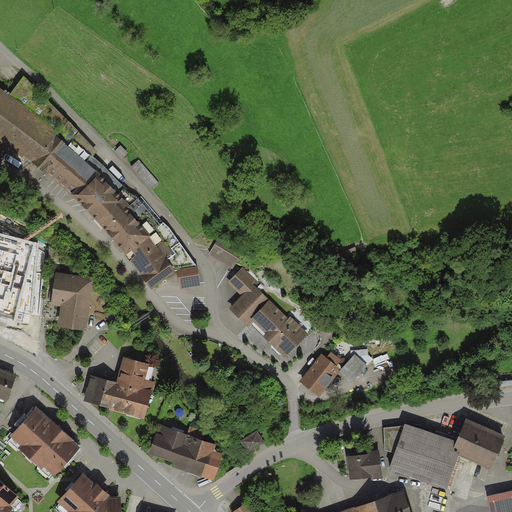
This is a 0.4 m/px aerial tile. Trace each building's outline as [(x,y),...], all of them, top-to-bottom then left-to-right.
[(147,280),(152,288),(178,270),(181,288),(202,286),(198,266),(169,226),(146,202),(131,192),(107,168),(93,155),(98,150),(24,74),(10,93),(0,85),(0,138),(23,156),(25,154),(39,164),(74,195),(97,218),(126,253),(147,280)] [(140,158),(132,165),(152,189),(160,182),(140,158)] [(35,243),(0,234),(0,313),(17,317),(35,243)] [(244,250),(221,236),(212,250),(235,264),(244,250)] [(60,254),(50,247),(49,261),(59,262),(60,254)] [(245,268),(230,282),(242,295),(228,308),(247,328),(253,322),(285,355),(308,331),(291,315),(288,317),(257,286),(260,283),(245,268)] [(87,329),(94,276),(56,270),(51,303),(61,305),(58,324),(87,329)] [(122,319),(119,313),(109,319),(112,325),(122,319)] [(327,359),(322,356),(303,380),(319,393),(339,369),(335,366),(340,360),(331,353),(327,359)] [(365,367),(353,356),(341,368),(353,379),(365,367)] [(110,406),(144,416),(153,383),(147,381),(151,367),(127,360),(121,383),(92,375),(85,398),(110,405),(110,406)] [(0,397),(7,400),(17,373),(0,366),(0,397)] [(51,418),(36,405),(10,434),(20,444),(19,446),(42,468),(45,465),(55,475),(81,445),(74,439),(75,438),(52,417),(51,418)] [(457,438),(406,421),(404,425),(384,427),(385,449),(394,452),(389,467),(451,488),(462,455),(491,468),(506,434),(466,416),(457,438)] [(153,451),(216,473),(221,458),(212,445),(201,440),(203,432),(191,428),(188,436),(161,427),(153,451)] [(265,440),(258,429),(240,440),(248,451),(265,440)] [(380,474),(378,453),(349,456),(351,477),(380,474)] [(122,511),(121,494),(110,495),(109,493),(110,492),(98,480),(96,482),(83,471),(57,500),(68,510),(66,511),(122,511)] [(315,481),(301,483),(302,490),(316,488),(315,481)] [(0,511),(7,511),(19,498),(0,482),(0,511)] [(424,493),(435,494),(436,487),(425,485),(424,493)] [(410,511),(405,496),(394,500),(393,496),(348,511),(410,511)] [(260,511),(250,498),(231,511),(260,511)] [(511,511),(511,498),(492,503),(494,511),(511,511)]
